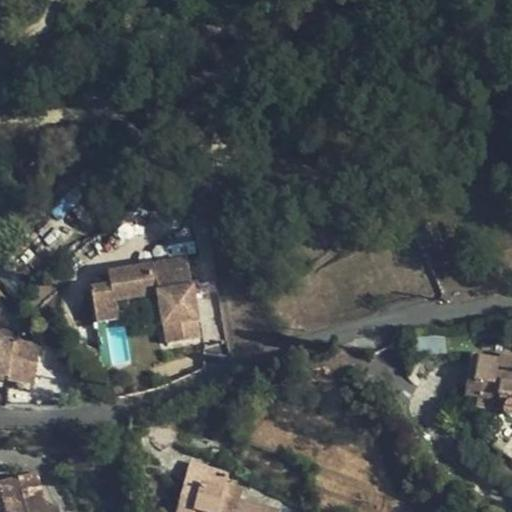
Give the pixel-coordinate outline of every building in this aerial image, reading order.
[(194,323),(184,263),(105,277),(107,289),(110,304),(154,297),(160,328),(161,328),(164,347),(196,342),(193,323),(194,323)] [(114,323),(110,304),(107,289),(87,292),(93,326),(114,323)] [(0,375),(8,377),(7,382),(33,386),(39,346),(1,341),(2,337),(0,336),(0,375)] [(499,361),(479,358),(478,365),(476,378),(469,376),(466,398),(511,404),(507,406),(504,409),(504,412),(504,414),(507,418),(509,418),(511,419),(511,358),(500,356),(499,361)] [(229,475),(189,464),(178,506),(194,510),(193,511),(279,511),(280,511),(240,502),(223,498),(226,486),(229,475)] [(46,508),(36,473),(0,482),(0,488),(5,511),(57,511),(56,506),(46,508)] [(243,490),(226,486),(223,498),(240,502),(243,490)]
